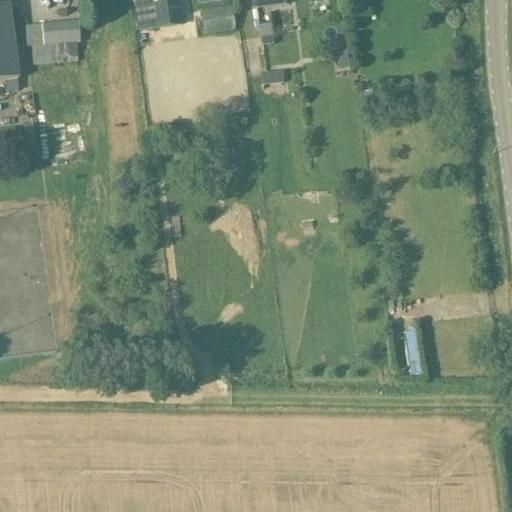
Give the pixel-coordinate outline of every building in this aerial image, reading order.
[(178,3),(177,0),(133,0),(137,33),(181,27),(178,3)] [(252,0),(254,9),(286,5),(285,0),(252,0)] [(0,83),(20,81),(10,7),(0,8),(0,83)] [(80,45),(79,23),(41,27),(43,48),(80,45)] [(332,54),(334,78),(349,77),(346,52),(332,54)] [(263,85),(283,81),(281,72),(262,75),(263,85)]
